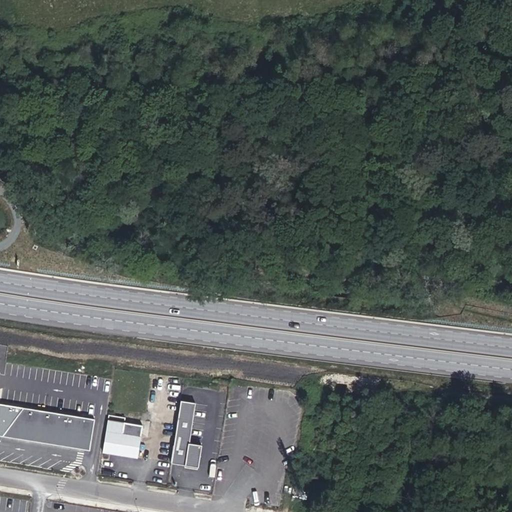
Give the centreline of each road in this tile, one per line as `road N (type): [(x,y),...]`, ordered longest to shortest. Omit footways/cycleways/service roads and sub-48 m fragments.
road 1 (primary): [(0,304),(511,367)]
road 2 (primary): [(511,346),(0,283)]
